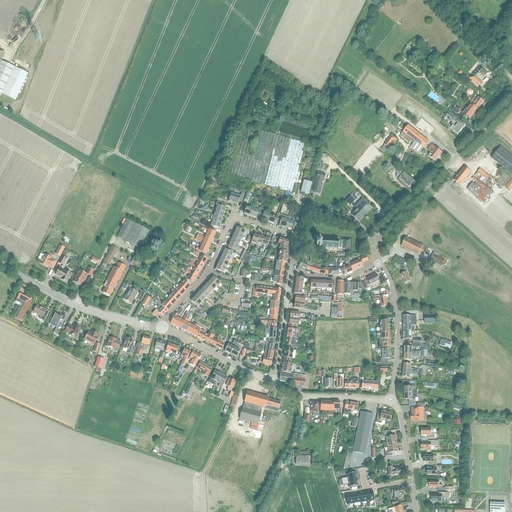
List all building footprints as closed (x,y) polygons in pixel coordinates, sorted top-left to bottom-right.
[(14,67),(2,94),(15,101),(28,73),(14,67)] [(469,119),(484,101),(478,97),(472,105),(471,103),(463,113),(469,119)] [(465,125),(460,120),(457,118),(454,122),(456,123),(457,122),(458,123),(454,127),(453,125),(450,128),(457,134),(463,127),(465,125)] [(408,125),(400,136),(409,144),(411,141),(414,143),(411,146),(419,153),(429,142),(408,125)] [(293,192),(296,178),(305,143),(239,126),(226,175),(293,192)] [(389,147),(395,139),(391,135),(385,144),(381,150),(384,152),(388,147),(389,147)] [(435,162),(439,157),(442,153),(433,145),(428,151),(431,152),(428,156),(435,162)] [(511,174),(511,155),(501,146),(491,158),(511,174)] [(459,188),(461,185),(471,172),(464,167),(453,180),(456,182),(455,184),(459,188)] [(484,183),(490,176),(480,169),(474,176),(484,183)] [(318,172),(313,192),(320,193),(323,180),(324,180),(326,174),(318,172)] [(414,181),(404,173),(399,178),(400,180),(408,187),(410,187),(415,182),(421,182),(421,181),(414,181)] [(492,192),(473,177),(472,179),(476,182),(474,185),(472,183),(467,189),(484,203),(492,192)] [(309,194),(312,182),(304,180),(301,192),(309,194)] [(242,203),(245,194),(241,193),(240,196),(231,193),(228,201),(238,204),(239,202),(242,203)] [(356,209),(351,214),(358,221),(361,218),(361,217),(369,209),(367,207),(369,205),(362,198),(354,207),(356,209)] [(216,210),(224,213),(226,208),(223,207),(224,204),(216,201),(215,205),(217,206),(216,210)] [(250,216),(253,206),(251,205),(250,207),(246,206),(244,214),(250,216)] [(259,210),(255,209),(256,206),(253,206),(250,216),(256,218),(257,215),(260,216),(262,208),(260,207),(259,210)] [(268,222),(270,214),(264,212),(265,209),(262,208),(260,216),(262,217),(262,220),(268,222)] [(270,214),(268,222),(274,224),(275,221),(277,222),(280,214),(277,213),(276,216),(270,214)] [(285,227),(289,217),(286,216),(285,219),(282,218),(283,215),(280,214),(277,222),(280,222),(279,225),(285,227)] [(289,217),(285,227),(291,229),(294,222),(290,221),(291,218),(289,217)] [(141,249),(150,231),(127,219),(117,237),(141,249)] [(235,232),(243,236),(245,231),(237,227),(235,232)] [(206,234),(213,238),(216,232),(205,228),(204,230),(207,231),(206,234)] [(240,241),(243,236),(235,232),(233,237),(240,241)] [(205,237),(198,234),(197,234),(196,236),(211,243),(213,238),(206,234),(205,237)] [(208,249),(211,243),(196,236),(195,239),(201,242),(200,245),(201,245),(208,249)] [(267,247),(270,238),(264,236),(262,245),(260,249),(263,250),(264,246),(267,247)] [(326,239),(323,239),(323,238),(322,238),(322,236),(317,236),(317,240),(317,241),(317,243),(317,245),(317,246),(317,247),(318,246),(319,246),(319,247),(319,248),(320,248),(321,248),(321,249),(322,249),(322,248),(325,248),(325,249),(326,249),(326,248),(329,249),(329,250),(330,250),(330,249),(333,249),(333,250),(334,250),(334,249),(337,249),(337,250),(338,250),(338,249),(338,248),(343,248),(343,249),(349,249),(350,240),(343,240),(343,241),(339,240),(339,239),(338,239),(338,240),(334,240),(334,239),(334,240),(331,240),(331,239),(330,239),(327,239),(327,238),(326,238),(326,239)] [(238,246),(240,241),(233,237),(230,242),(238,246)] [(418,255),(423,246),(406,237),(401,246),(418,255)] [(278,243),(280,244),(287,246),(288,246),(290,241),(280,238),(278,243)] [(236,251),(238,246),(230,242),(228,247),(236,251)] [(60,256),(65,248),(60,245),(55,254),(60,256)] [(206,254),(208,249),(201,245),(200,248),(197,247),(196,249),(206,254)] [(113,246),(103,263),(108,266),(118,248),(113,246)] [(223,254),(230,258),(233,253),(225,249),(223,254)] [(228,263),(230,258),(223,254),(220,259),(228,263)] [(442,266),(445,260),(433,254),(430,260),(442,266)] [(53,268),(56,261),(51,259),(52,258),(45,255),(40,263),(47,267),(48,265),(50,265),(50,266),(53,268)] [(201,255),(199,259),(195,257),(194,259),(197,261),(203,265),(207,258),(201,255)] [(257,257),(245,255),(244,257),(243,259),(242,261),(248,264),(250,260),(256,261),(257,257)] [(402,266),(405,261),(396,256),(394,262),(402,266)] [(226,268),(228,263),(220,259),(218,264),(226,268)] [(310,262),(302,259),(299,266),(306,269),(307,264),(309,265),(310,262)] [(350,266),(352,271),(362,266),(359,259),(349,264),(350,266)] [(200,271),(203,265),(197,261),(195,265),(193,264),(193,263),(190,261),(189,264),(194,267),(200,271)] [(275,270),(284,271),(285,262),(278,262),(277,261),(275,270)] [(110,296),(125,266),(118,262),(115,268),(114,267),(104,286),(105,287),(102,292),(110,296)] [(307,264),(306,269),(318,273),(328,274),(329,268),(323,267),(323,269),(319,268),(320,266),(313,264),(310,262),(309,265),(307,264)] [(224,273),(226,268),(218,264),(216,269),(224,273)] [(340,267),(340,270),(342,275),(352,271),(350,266),(349,264),(340,267)] [(196,276),(200,271),(194,267),(191,271),(189,270),(190,268),(187,267),(185,270),(196,276)] [(72,274),(66,270),(65,271),(59,268),(56,275),(62,278),(62,279),(66,282),(69,278),(70,278),(72,274)] [(91,276),(94,270),(89,268),(86,274),(79,270),(75,277),(76,278),(74,282),(75,283),(75,284),(78,285),(79,285),(81,285),(83,282),(84,282),(88,275),(91,276)] [(262,268),(261,272),(266,272),(266,271),(272,272),(272,276),(283,278),(284,271),(275,270),(262,268)] [(408,274),(405,268),(401,269),(403,273),(401,274),(405,283),(410,281),(409,277),(408,274)] [(192,283),(196,276),(185,270),(183,273),(186,275),(187,273),(189,274),(186,279),(192,283)] [(369,285),(379,280),(376,274),(367,278),(367,280),(362,283),(364,289),(367,287),(366,285),(369,284),(369,285)] [(210,281),(216,287),(220,283),(214,277),(210,281)] [(282,285),(283,278),(274,277),(273,283),(282,285)] [(184,280),(179,285),(186,291),(186,290),(190,286),(184,280)] [(212,291),(216,287),(210,281),(206,285),(212,291)] [(360,294),(361,284),(345,283),(344,294),(350,295),(350,292),(351,292),(352,292),(353,293),(354,292),(355,292),(354,294),(360,294)] [(179,285),(175,290),(181,296),(182,295),(186,291),(179,285)] [(209,295),(212,291),(206,285),(203,289),(209,295)] [(280,296),(281,289),(256,286),(254,286),(252,296),(255,296),(255,293),(258,293),(267,294),(280,296)] [(135,298),(138,292),(130,288),(124,299),(130,303),(134,297),(135,298)] [(205,298),(209,295),(203,289),(199,293),(205,298)] [(140,301),(145,292),(141,290),(136,299),(140,301)] [(175,290),(170,295),(177,301),(181,296),(175,290)] [(201,302),(205,298),(199,293),(195,297),(201,302)] [(21,321),(32,301),(19,294),(16,300),(23,303),(15,318),(21,321)] [(170,295),(166,300),(172,306),(177,301),(170,295)] [(147,296),(142,304),(143,304),(145,305),(146,306),(148,303),(151,305),(153,300),(151,298),(147,296)] [(197,306),(201,302),(195,297),(191,301),(197,306)] [(166,300),(161,305),(162,306),(167,311),(172,306),(166,300)] [(278,310),(279,302),(271,301),(270,309),(271,309),(278,310)] [(163,316),(167,311),(162,306),(161,305),(158,302),(156,303),(159,306),(155,310),(156,310),(152,313),(157,317),(160,314),(163,316)] [(42,308),(37,305),(33,312),(40,316),(39,318),(44,321),(47,315),(44,313),(46,310),(43,308),(42,308)] [(179,315),(183,311),(180,309),(176,313),(174,316),(170,323),(176,326),(179,319),(176,317),(179,314),(179,315)] [(277,320),(278,310),(271,309),(269,319),(277,320)] [(179,319),(176,326),(181,329),(185,321),(186,319),(188,315),(189,313),(187,311),(185,314),(184,317),(182,320),(179,319)] [(66,316),(60,313),(59,315),(55,314),(50,323),(57,327),(60,320),(63,321),(66,316)] [(186,331),(190,324),(187,323),(190,316),(188,315),(186,319),(185,321),(181,329),(186,331)] [(435,315),(425,315),(425,324),(435,323),(435,315)] [(403,330),(412,330),(412,326),(417,325),(417,316),(403,316),(403,330)] [(380,331),(389,331),(388,320),(380,320),(380,331)] [(192,334),(197,324),(194,323),(193,326),(190,324),(186,331),(192,334)] [(289,323),(287,337),(296,338),(298,339),(298,333),(299,330),(293,329),(294,324),(289,323)] [(197,337),(197,336),(200,330),(198,328),(199,325),(197,324),(192,334),(197,337)] [(60,335),(64,327),(60,325),(55,333),(60,335)] [(76,326),(74,325),(73,327),(69,325),(65,331),(69,333),(69,334),(76,338),(81,328),(79,327),(79,326),(78,326),(77,325),(76,326)] [(265,328),(265,334),(269,335),(269,338),(269,339),(276,339),(276,328),(270,328),(265,328)] [(205,341),(207,335),(203,333),(204,332),(200,330),(197,336),(197,337),(205,341)] [(412,330),(403,330),(403,336),(405,336),(406,339),(411,339),(411,336),(412,336),(415,336),(415,330),(412,330)] [(98,334),(93,331),(91,334),(88,332),(84,340),(88,342),(87,342),(90,343),(94,345),(98,337),(97,337),(98,334)] [(213,338),(215,334),(209,331),(207,335),(205,341),(214,346),(216,340),(213,338)] [(390,347),(389,332),(381,333),(381,339),(382,339),(382,347),(390,347)] [(148,347),(151,338),(143,336),(141,343),(140,343),(136,357),(138,357),(139,355),(142,355),(143,350),(142,350),(144,346),(148,347)] [(110,337),(107,346),(111,348),(110,350),(113,351),(117,352),(119,345),(116,344),(117,341),(117,340),(110,337)] [(287,337),(286,344),(292,345),(301,347),(304,347),(304,345),(301,345),(295,344),(296,339),(293,339),(293,338),(287,337)] [(132,355),(135,347),(131,346),(133,340),(126,338),(123,348),(128,350),(127,353),(132,355)] [(163,351),(163,349),(165,342),(157,340),(155,349),(163,351)] [(216,340),(214,346),(222,350),(225,342),(220,340),(219,342),(216,340)] [(180,353),(177,352),(178,347),(168,343),(165,352),(169,354),(170,353),(172,354),(171,358),(177,360),(180,353)] [(265,351),(274,352),(276,345),(266,343),(265,351)] [(231,354),(234,347),(228,344),(225,351),(231,354)] [(292,358),(293,354),(293,349),(291,349),(292,345),(286,344),(283,361),(291,363),(292,358)] [(234,347),(231,354),(236,357),(240,350),(234,347)] [(390,348),(382,349),(382,359),(381,359),(381,363),(388,362),(388,358),(390,358),(390,348)] [(182,370),(187,362),(185,361),(190,352),(184,349),(179,360),(182,361),(179,368),(182,370)] [(404,353),(404,360),(415,360),(416,357),(419,357),(427,357),(428,350),(421,349),(421,352),(419,351),(419,354),(412,354),(404,353)] [(194,367),(197,363),(201,356),(193,351),(189,358),(192,360),(189,364),(194,367)] [(272,360),(274,352),(265,351),(263,358),(269,359),(272,360)] [(98,356),(95,366),(101,368),(104,359),(98,356)] [(207,377),(209,375),(212,369),(200,362),(197,368),(203,372),(202,374),(207,377)] [(281,372),(286,373),(291,373),(292,364),(283,362),(281,372)] [(403,370),(417,372),(418,370),(411,369),(411,365),(404,364),(403,370)] [(217,383),(221,374),(215,371),(209,381),(212,383),(213,381),(217,383)] [(280,381),(292,383),(294,375),(286,374),(286,373),(281,372),(281,374),(280,381)] [(221,374),(217,383),(219,384),(218,386),(221,388),(227,378),(221,374)] [(292,383),(292,384),(304,386),(306,376),(294,374),(294,375),(292,383)] [(334,375),(334,381),(337,381),(337,387),(343,388),(343,379),(343,375),(334,375)] [(349,382),(349,388),(358,388),(359,379),(349,378),(349,382)] [(231,392),(231,391),(235,382),(229,379),(226,386),(228,387),(227,390),(231,392)] [(377,390),(378,382),(363,381),(363,380),(362,380),(361,388),(377,390)] [(190,383),(185,394),(189,396),(194,385),(190,383)] [(415,389),(415,384),(409,384),(409,387),(405,387),(405,393),(417,393),(417,389),(415,389)] [(279,409),(280,403),(268,399),(268,397),(247,391),(244,402),(245,402),(243,408),(242,408),(239,419),(258,424),(261,413),(260,412),(262,407),(265,408),(266,405),(279,409)] [(417,398),(417,393),(405,393),(405,400),(409,400),(409,403),(415,403),(415,397),(417,398)] [(318,412),(319,402),(314,402),(314,401),(310,401),(310,404),(311,404),(311,412),(318,412)] [(339,410),(340,402),(320,401),(320,411),(333,411),(333,410),(337,410),(337,414),(340,414),(340,410),(339,410)] [(346,401),(343,417),(348,418),(349,412),(356,414),(357,411),(358,404),(346,401)] [(412,414),(411,414),(411,421),(424,421),(424,408),(412,407),(412,414)] [(385,421),(387,411),(381,410),(380,416),(377,415),(376,422),(381,423),(382,420),(385,421)] [(353,448),(353,451),(365,454),(373,414),(361,412),(353,448)] [(435,433),(436,432),(436,430),(435,429),(421,429),(421,435),(428,435),(428,438),(435,439),(435,433)] [(389,433),(383,434),(384,437),(385,437),(386,442),(396,441),(395,435),(389,436),(389,433)] [(439,446),(439,441),(428,440),(428,443),(421,443),(421,449),(421,450),(423,450),(427,450),(427,451),(431,451),(431,446),(439,446)] [(397,446),(387,448),(387,451),(384,451),(385,457),(392,456),(392,453),(397,452),(397,446)] [(311,454),(309,453),(299,453),(299,454),(293,454),(293,465),(310,466),(311,454)] [(437,465),(437,459),(434,459),(434,456),(424,456),(424,462),(430,462),(430,465),(437,465)] [(440,475),(440,466),(433,466),(433,469),(427,469),(427,474),(427,475),(429,475),(440,475)] [(387,475),(388,479),(391,478),(391,476),(398,475),(400,474),(399,469),(395,470),(394,469),(392,469),(392,468),(388,468),(389,475),(387,475)] [(345,477),(342,478),(342,480),(351,479),(361,477),(360,471),(350,472),(350,476),(345,476),(345,477)] [(351,479),(342,480),(342,482),(345,482),(346,483),(351,482),(352,485),(362,484),(361,477),(351,479)] [(399,490),(399,487),(391,488),(392,494),(394,493),(394,497),(403,495),(402,489),(399,490)] [(373,491),(366,492),(368,501),(374,500),(373,491)] [(366,492),(359,493),(361,503),(368,501),(366,492)] [(448,496),(448,492),(438,492),(438,495),(432,495),(432,502),(433,502),(433,503),(437,503),(437,502),(442,502),(442,498),(445,498),(445,496),(448,496)] [(359,493),(353,494),(354,504),(361,503),(359,493)] [(353,494),(346,495),(348,505),(354,504),(353,494)] [(505,511),(506,504),(491,503),(490,511),(505,511)]
